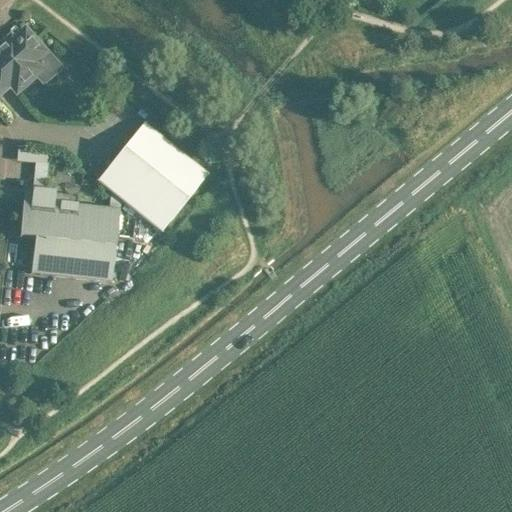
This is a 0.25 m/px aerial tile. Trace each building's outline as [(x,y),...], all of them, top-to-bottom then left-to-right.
[(0,97),(11,88),(16,94),(36,76),(43,84),(45,86),(62,71),(60,69),(54,61),(47,54),(25,28),(14,38),(5,45),(3,42),(0,44),(0,97)] [(120,201),(161,234),(209,175),(143,123),(96,182),(110,193),(120,201)] [(34,166),(32,191),(42,192),(42,184),(45,185),(47,167),(34,166)] [(57,236),(61,204),(62,195),(54,195),(54,193),(42,192),(32,191),(31,192),(24,191),(19,232),(57,236)] [(110,193),(108,209),(119,210),(120,201),(110,193)] [(39,275),(111,283),(119,210),(108,209),(61,204),(57,236),(19,232),(19,239),(20,239),(20,237),(34,239),(32,265),(37,266),(40,269),(39,275)]
